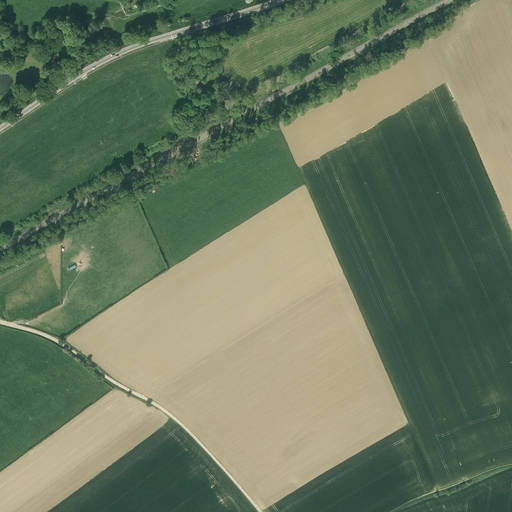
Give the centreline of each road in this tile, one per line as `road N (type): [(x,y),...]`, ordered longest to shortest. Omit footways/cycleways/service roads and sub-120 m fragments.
road 1 (unclassified): [(0,322),(54,339),(163,409),(260,511)]
road 2 (tertiary): [(0,128),(132,47),(281,0)]
